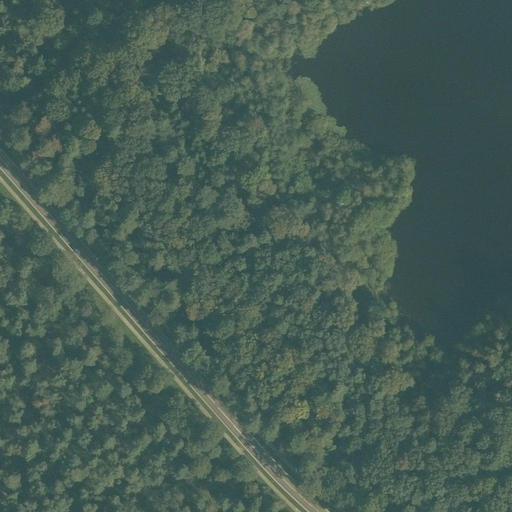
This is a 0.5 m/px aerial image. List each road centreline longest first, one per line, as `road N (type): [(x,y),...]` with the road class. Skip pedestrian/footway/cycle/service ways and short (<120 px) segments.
road 1 (primary): [(317,511),(0,158)]
road 2 (track): [(168,0),(0,111)]
